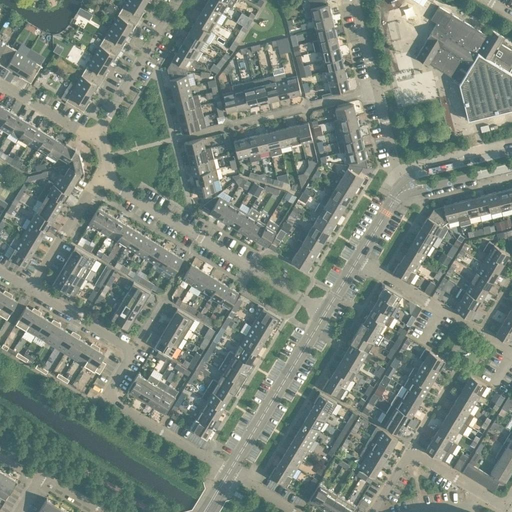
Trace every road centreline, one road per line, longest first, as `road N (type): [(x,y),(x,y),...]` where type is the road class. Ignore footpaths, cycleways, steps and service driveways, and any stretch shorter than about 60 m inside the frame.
road 1 (residential): [(229,470),(106,398),(133,350),(29,288)]
road 2 (residential): [(326,313),(104,178)]
road 3 (residential): [(402,190),(358,0)]
road 4 (tertiary): [(229,470),(326,313)]
road 5 (residential): [(375,511),(409,451),(491,500)]
road 6 (residential): [(102,136),(178,0)]
road 7 (residential): [(29,288),(104,178)]
road 8 (tertiary): [(511,151),(413,174),(402,190)]
